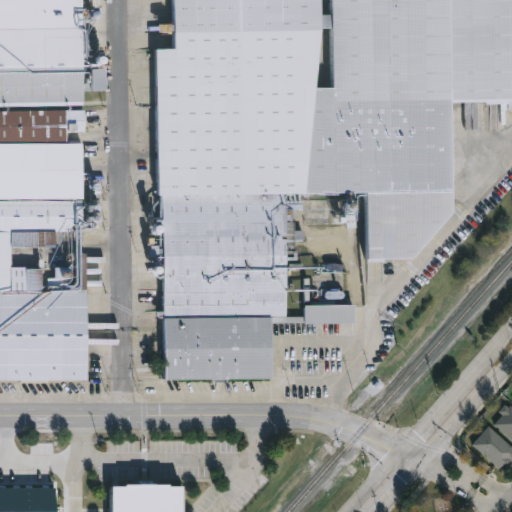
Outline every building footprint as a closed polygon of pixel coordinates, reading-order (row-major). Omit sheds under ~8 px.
[(86,380),(0,380),(0,0),(84,0),(85,109),(86,109),(86,134),(69,134),(69,143),(85,142),(86,380)] [(511,0),(511,99),(449,103),(447,212),(408,260),(370,261),(369,196),(289,196),(290,317),(306,316),(306,309),(300,309),(300,305),(357,305),(357,324),(275,325),(275,380),(165,381),(162,50),(174,50),(174,0),(511,0)] [(511,441),(511,407),(509,404),(492,423),(511,441)] [(498,469),(506,461),(511,465),(511,463),(511,447),(488,426),(472,445),(498,469)] [(186,511),(110,511),(110,487),(186,487),(186,511)] [(0,488),(0,511),(55,511),(55,488),(0,488)]
